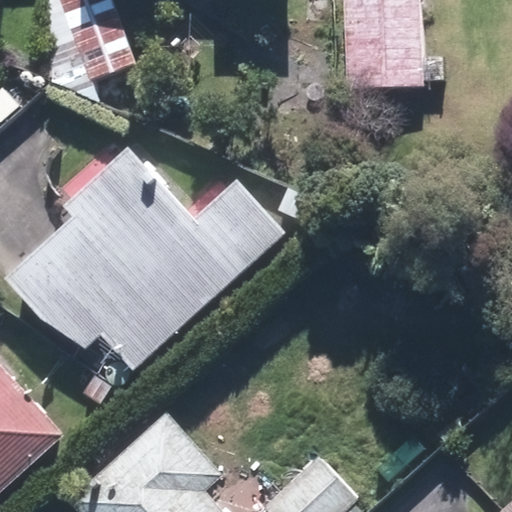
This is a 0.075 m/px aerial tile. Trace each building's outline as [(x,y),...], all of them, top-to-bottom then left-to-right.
[(147,63),(124,0),(64,0),(62,1),(92,83),(147,63)] [(425,0),(359,0),(361,83),(427,82),(425,0)] [(117,331),(148,366),(297,232),(252,182),(213,218),(148,146),(85,203),(94,213),(34,267),(103,343),(117,331)] [(0,501),(75,434),(0,351),(0,501)] [(186,417),(90,502),(99,511),(239,511),(219,489),(236,473),(186,417)] [(353,511),(367,500),(325,453),(269,505),(275,511),(353,511)]
